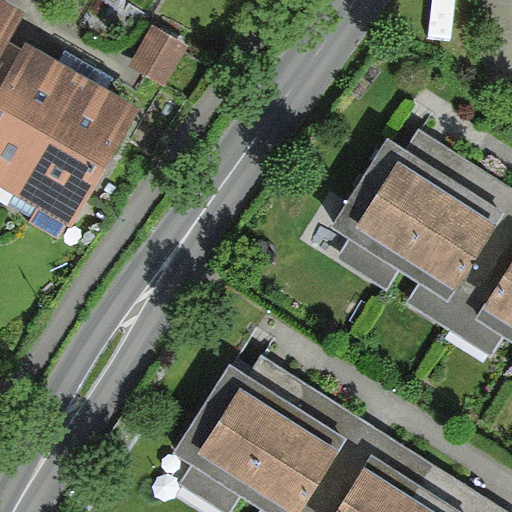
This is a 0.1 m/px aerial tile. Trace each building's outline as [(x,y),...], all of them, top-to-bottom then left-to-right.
[(0,38),(13,16),(0,8),(0,38)] [(136,71),(165,88),(187,49),(158,32),(136,71)] [(77,86),(28,58),(0,106),(0,179),(17,189),(77,86)] [(127,115),(77,86),(17,189),(67,218),(127,115)] [(499,228),(402,163),(358,228),(455,293),(499,228)] [(511,275),(488,311),(511,326),(511,275)] [(297,511),(337,453),(240,388),(197,453),(285,511),(297,511)] [(431,511),(370,471),(343,511),(431,511)]
